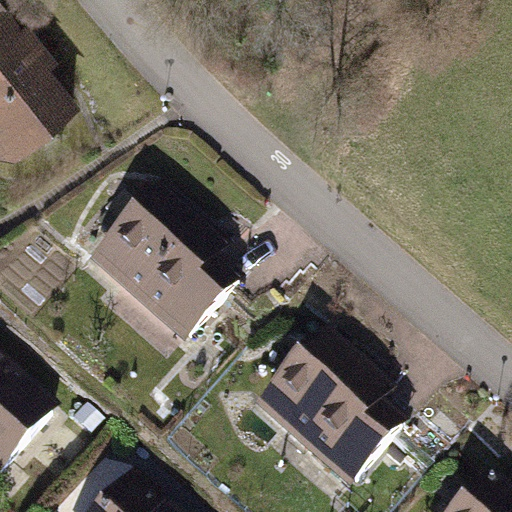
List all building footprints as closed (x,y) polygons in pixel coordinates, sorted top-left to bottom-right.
[(0,16),(0,160),(8,162),(77,107),(44,67),(52,61),(20,21),(10,29),(0,16)] [(227,247),(155,188),(80,280),(175,358),(235,285),(211,266),(227,247)] [(390,394),(318,334),(242,425),(339,505),(396,437),(372,417),(390,394)] [(0,372),(0,475),(51,420),(0,372)] [(511,511),(511,499),(485,478),(457,511),(511,511)] [(160,511),(130,485),(106,511),(160,511)]
